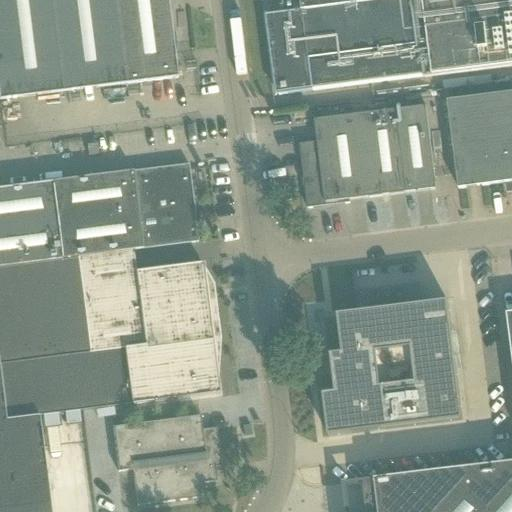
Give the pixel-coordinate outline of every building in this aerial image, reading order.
[(0,0),(0,101),(177,79),(166,0),(0,0)] [(511,0),(281,0),(283,14),(268,16),(278,100),(298,98),(318,95),(317,92),(433,77),(511,66),(511,0)] [(511,94),(447,103),(459,191),(506,184),(506,186),(511,189),(511,94)] [(436,190),(434,171),(426,108),(335,119),(315,122),(317,144),(300,146),(308,210),(327,207),(327,204),(436,190)] [(86,146),(88,157),(98,155),(97,145),(86,146)] [(197,244),(188,166),(0,190),(0,267),(77,258),(133,252),(197,244)] [(50,511),(39,418),(218,395),(201,265),(136,273),(133,252),(77,258),(0,267),(0,511),(9,511),(48,508),(48,511),(50,511)] [(448,304),(341,317),(346,355),(334,356),(339,394),(327,396),(332,434),(328,435),(329,438),(462,421),(448,304)] [(201,432),(200,418),(112,429),(118,473),(132,472),(137,507),(196,500),(194,485),(212,483),(216,479),(214,468),(221,468),(216,430),(201,432)] [(378,511),(511,511),(511,464),(375,481),(378,511)]
